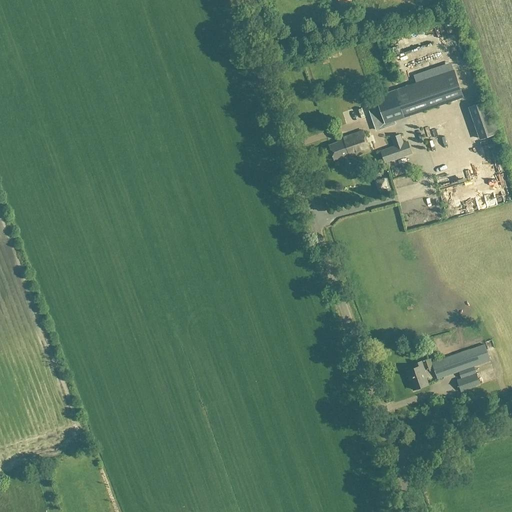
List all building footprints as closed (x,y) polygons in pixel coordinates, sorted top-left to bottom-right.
[(422,52),(442,47),(440,38),(444,37),(442,27),(427,31),(428,34),(406,40),(408,49),(421,46),(422,52)] [(375,98),(365,102),(375,131),(391,126),(389,122),(404,117),(462,97),(453,71),(416,84),(395,91),(375,98)] [(425,114),(426,120),(436,118),(434,112),(425,114)] [(363,131),(336,140),(336,143),(328,146),(333,161),(348,156),(349,158),(370,151),(363,131)] [(407,143),(402,144),(399,135),(391,138),(394,147),(380,152),(384,163),(411,154),(407,143)] [(446,173),(439,174),(442,189),(449,188),(446,173)] [(489,361),(483,345),(431,364),(437,379),(489,361)] [(414,368),(405,371),(412,390),(427,385),(423,373),(424,373),(420,362),(413,364),(414,368)] [(479,386),(475,374),(456,381),(460,392),(479,386)]
